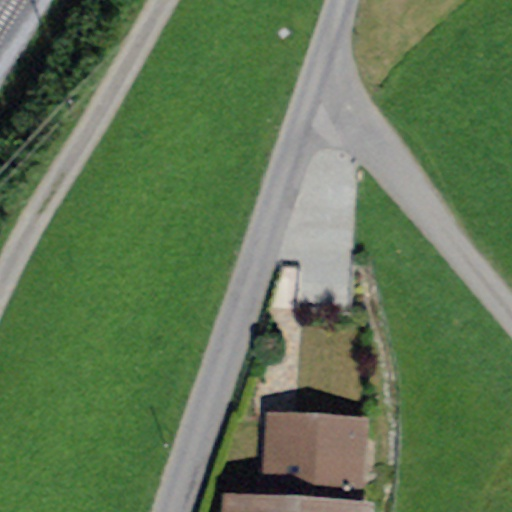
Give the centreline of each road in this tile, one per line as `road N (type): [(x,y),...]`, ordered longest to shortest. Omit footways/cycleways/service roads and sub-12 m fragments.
road 1 (unclassified): [(314,91),(171,511)]
road 2 (unclassified): [(511,322),(314,91)]
